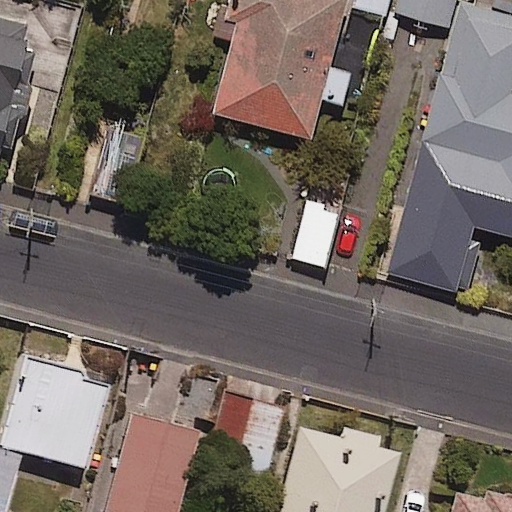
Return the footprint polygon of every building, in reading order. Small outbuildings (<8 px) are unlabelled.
[(440,0),(378,0),(378,3),(435,19),(440,0)] [(511,17),(460,3),(404,207),(511,236),(511,17)] [(0,20),(0,151),(25,158),(41,95),(22,90),(38,30),(0,20)] [(142,139),(104,131),(91,196),(128,204),(142,139)] [(324,266),(340,207),(307,198),(291,257),(324,266)] [(85,474),(113,385),(25,358),(0,440),(0,511),(5,511),(23,455),(85,474)] [(280,411),(221,394),(207,444),(237,452),(230,477),(259,485),(280,411)] [(178,511),(200,431),(132,413),(105,511),(178,511)] [(369,452),(373,438),(338,429),(335,440),(294,429),(272,511),(377,511),(391,458),(369,452)] [(481,502),(454,495),(449,511),(511,511),(511,504),(483,497),(481,502)]
